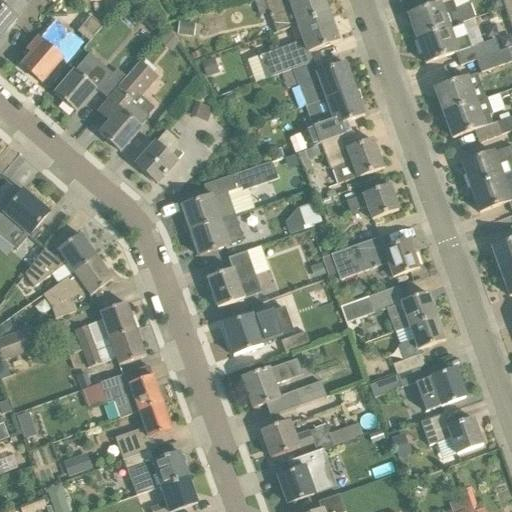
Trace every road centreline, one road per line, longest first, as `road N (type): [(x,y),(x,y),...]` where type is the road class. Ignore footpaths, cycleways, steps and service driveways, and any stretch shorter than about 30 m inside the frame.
road 1 (residential): [(243,511),(162,291),(126,225),(0,106)]
road 2 (residential): [(511,415),(366,0)]
